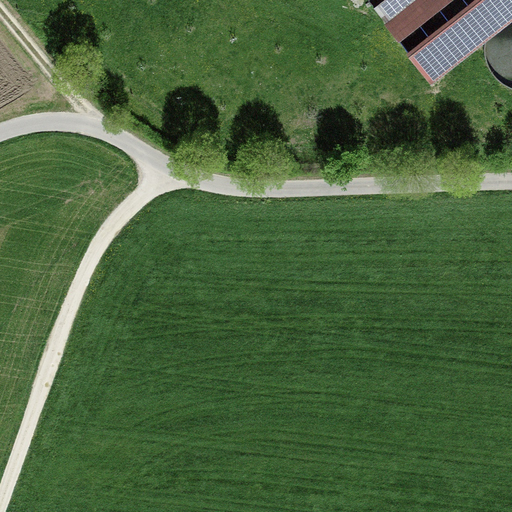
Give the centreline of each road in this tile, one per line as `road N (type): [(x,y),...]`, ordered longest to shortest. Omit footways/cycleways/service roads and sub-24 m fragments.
road 1 (unclassified): [(0,134),(52,122),(98,127),(149,161),(230,187),(511,181)]
road 2 (track): [(170,170),(121,214),(81,273),(0,503)]
road 3 (track): [(0,11),(98,127)]
